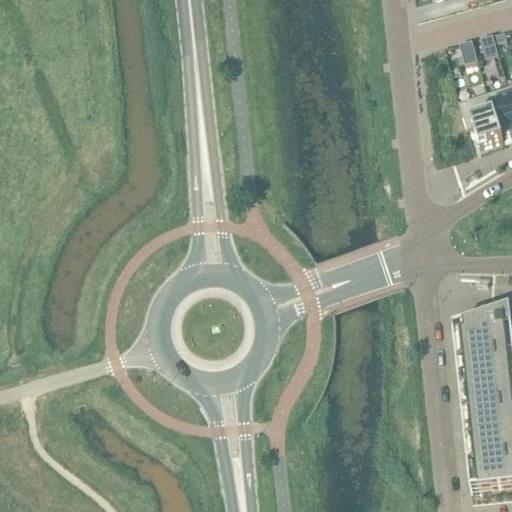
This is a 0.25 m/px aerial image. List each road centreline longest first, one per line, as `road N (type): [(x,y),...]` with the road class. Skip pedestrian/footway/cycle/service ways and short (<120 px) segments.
road 1 (residential): [(391,0),(410,185),(428,257)]
road 2 (residential): [(428,257),(421,290),(444,511)]
road 3 (unclassified): [(159,348),(0,397)]
road 4 (secondary): [(203,159),(187,0)]
road 5 (secondary): [(242,507),(244,376)]
road 6 (secondary): [(199,385),(212,402),(242,507)]
road 7 (secondary): [(203,159),(187,284)]
road 8 (secondary): [(231,281),(203,159)]
